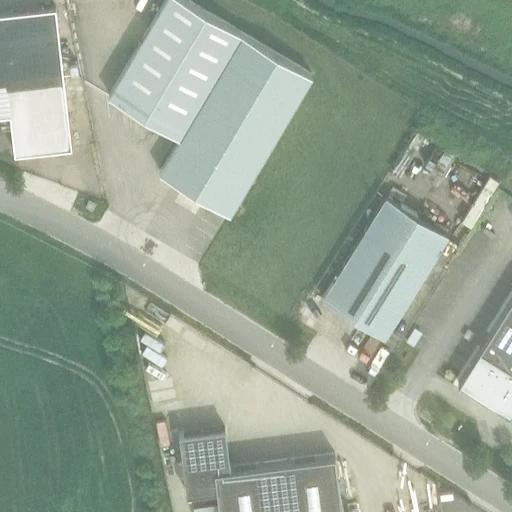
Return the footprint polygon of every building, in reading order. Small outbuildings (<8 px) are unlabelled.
[(190,0),(165,0),(110,93),(180,134),(242,30),(190,0)] [(56,5),(0,11),(0,113),(10,112),(10,113),(12,133),(14,152),(71,146),(56,5)] [(312,72),(242,30),(180,134),(181,135),(160,171),(229,212),(312,72)] [(384,335),(449,233),(387,194),(323,296),(384,335)] [(511,296),(458,382),(511,415),(511,296)] [(179,431),(186,486),(217,483),(220,511),(341,511),(334,453),(229,466),(224,425),(179,431)] [(218,511),(217,502),(193,505),(193,511),(218,511)]
